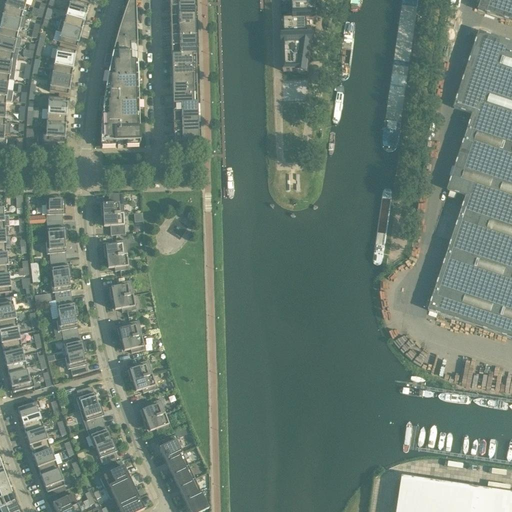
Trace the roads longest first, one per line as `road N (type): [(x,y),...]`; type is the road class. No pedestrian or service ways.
road 1 (unknown): [(511,369),(407,337),(460,7)]
road 2 (residential): [(85,172),(92,270),(113,373),(167,508)]
road 3 (unclassified): [(396,259),(427,0)]
road 4 (residential): [(327,0),(315,86),(300,96),(292,171)]
road 5 (residential): [(115,0),(92,85),(85,172)]
road 6 (residential): [(158,169),(154,0)]
